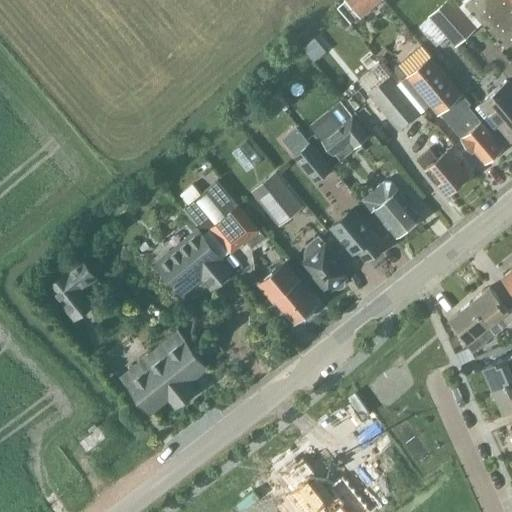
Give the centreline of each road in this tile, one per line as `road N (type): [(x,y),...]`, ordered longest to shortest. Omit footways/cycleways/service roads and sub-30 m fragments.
road 1 (unclassified): [(118,511),(511,200)]
road 2 (track): [(0,55),(97,172),(0,266)]
road 3 (track): [(0,307),(87,415),(48,444),(73,475),(43,494),(58,511)]
road 4 (residential): [(432,376),(493,511)]
